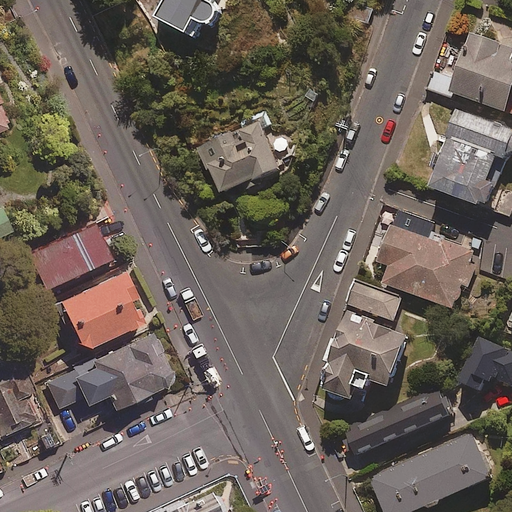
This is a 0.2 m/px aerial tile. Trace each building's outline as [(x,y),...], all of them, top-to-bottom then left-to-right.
[(214,0),(167,0),(159,16),(188,31),(196,16),(212,24),(221,6),(214,2),(214,0)] [(374,7),(354,0),(349,18),(368,24),(374,7)] [(511,44),(474,31),(453,91),(508,110),(511,100),(511,44)] [(0,125),(12,119),(0,97),(0,125)] [(511,147),(511,126),(462,109),(434,186),(490,206),(500,180),(492,177),(500,154),(508,157),(511,147)] [(281,167),(262,120),(195,147),(204,170),(213,166),(223,190),(281,167)] [(0,233),(13,228),(0,199),(0,233)] [(437,222),(400,209),(380,260),(391,264),(385,281),(455,308),(464,284),(470,286),(482,253),(432,234),(437,222)] [(95,221),(30,251),(47,288),(112,258),(95,221)] [(141,296),(127,265),(50,299),(62,327),(70,323),(77,340),(93,345),(147,321),(139,303),(136,304),(133,299),(141,296)] [(402,299),(357,282),(349,303),(395,320),(402,299)] [(409,334),(349,312),(332,359),(335,360),(325,387),(353,397),(359,384),(369,387),(373,378),(391,385),(409,334)] [(110,393),(116,406),(165,384),(169,385),(174,376),(172,367),(159,339),(156,337),(152,330),(73,365),(75,369),(46,382),(58,408),(85,396),(88,402),(110,393)] [(511,349),(480,335),(459,380),(482,390),(489,375),(511,385),(511,349)] [(18,349),(0,357),(0,433),(38,415),(25,388),(34,384),(18,349)] [(457,427),(439,387),(346,430),(358,455),(378,445),(385,461),(457,427)] [(411,511),(494,475),(475,431),(373,477),(388,511),(411,511)] [(220,511),(211,491),(164,511),(220,511)]
